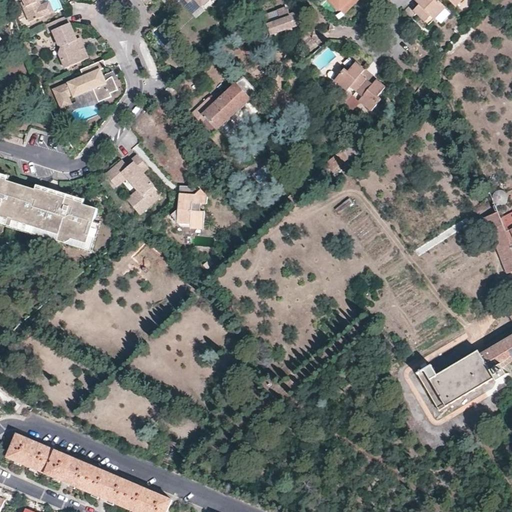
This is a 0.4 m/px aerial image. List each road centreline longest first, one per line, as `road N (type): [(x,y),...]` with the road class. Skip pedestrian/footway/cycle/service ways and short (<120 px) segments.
road 1 (residential): [(0,429),(49,432),(233,511)]
road 2 (residential): [(0,146),(68,166),(93,155),(137,92),(121,34)]
